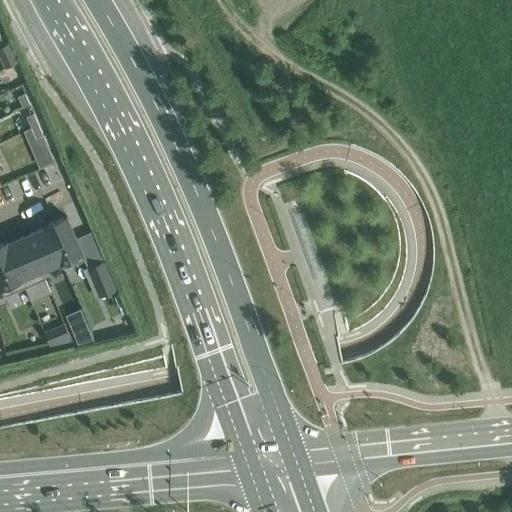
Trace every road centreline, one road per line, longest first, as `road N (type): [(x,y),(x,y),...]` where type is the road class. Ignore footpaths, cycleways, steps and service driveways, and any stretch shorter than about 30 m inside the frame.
road 1 (track): [(215,0),(232,29),(383,113),(423,161),(487,382),(495,437)]
road 2 (secondary): [(46,0),(161,226),(247,463)]
road 3 (secondary): [(294,458),(194,193),(97,0)]
road 4 (tertiary): [(0,485),(247,463)]
road 5 (unclassified): [(294,458),(511,435)]
